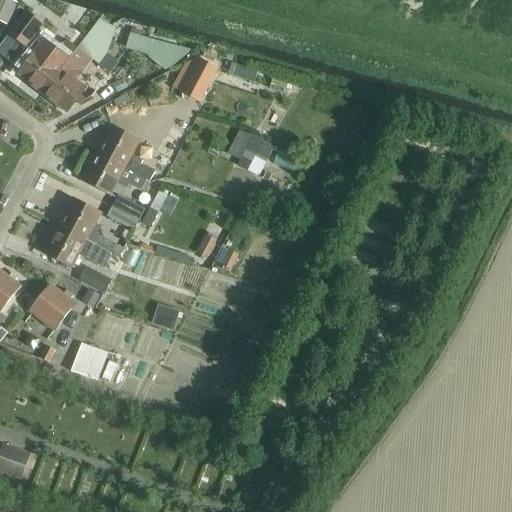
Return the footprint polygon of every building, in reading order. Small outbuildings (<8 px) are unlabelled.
[(0,0),(0,22),(7,25),(17,3),(9,0),(0,0)] [(8,37),(24,49),(41,26),(25,14),(8,37)] [(99,21),(78,48),(99,66),(109,73),(118,62),(108,54),(116,29),(99,21)] [(192,51),(130,35),(126,49),(146,56),(166,71),(192,51)] [(18,75),(42,93),(75,51),(68,45),(66,44),(58,55),(43,43),(36,52),(35,52),(18,75)] [(75,51),(42,93),(67,112),(85,88),(75,81),(83,70),(84,71),(91,63),(75,51)] [(172,88),(201,104),(220,69),(199,57),(184,65),(172,88)] [(272,79),(269,89),(284,94),(287,84),(272,79)] [(111,127),(97,155),(146,181),(151,171),(140,166),(142,162),(132,156),(139,142),(111,127)] [(246,150),(238,167),(258,177),(263,167),(267,160),(274,146),(253,136),(246,150)] [(146,181),(97,155),(90,167),(82,183),(110,198),(117,185),(127,190),(130,185),(145,194),(149,186),(146,184),(147,181),(146,181)] [(119,197),(113,209),(139,222),(145,211),(119,197)] [(73,199),(59,226),(86,241),(95,246),(109,253),(119,258),(123,250),(98,234),(101,228),(95,225),(101,214),(73,199)] [(139,222),(113,209),(112,208),(106,217),(134,231),(139,222)] [(151,208),(142,225),(151,229),(159,213),(151,208)] [(59,226),(44,254),(72,268),(79,255),(89,261),(97,247),(95,246),(87,241),(59,226)] [(207,234),(198,252),(207,257),(216,239),(207,234)] [(224,249),(217,263),(232,270),(240,256),(230,251),(229,252),(224,249)] [(86,268),(79,282),(100,293),(107,279),(86,268)] [(0,311),(18,288),(0,273),(0,311)] [(31,312),(54,330),(73,306),(50,288),(31,312)] [(90,290),(83,302),(94,308),(100,295),(90,290)] [(162,305),(155,325),(174,331),(180,312),(162,305)] [(71,372),(98,381),(107,355),(80,345),(71,372)] [(40,358),(50,363),(55,352),(45,347),(40,358)] [(3,445),(0,453),(0,471),(23,480),(32,455),(3,445)] [(305,459),(301,471),(319,477),(323,465),(305,459)]
